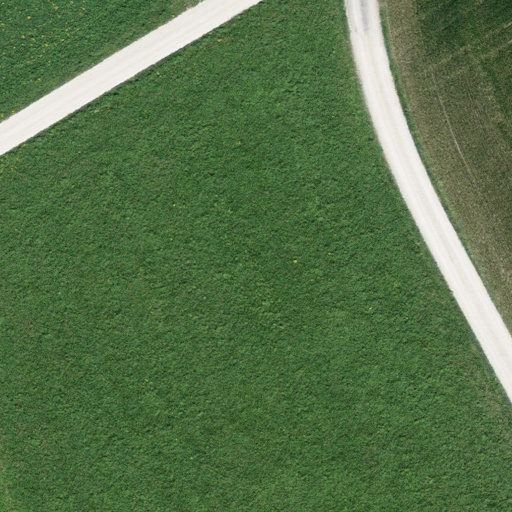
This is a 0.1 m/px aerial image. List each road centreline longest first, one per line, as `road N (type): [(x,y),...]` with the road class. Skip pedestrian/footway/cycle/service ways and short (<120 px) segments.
road 1 (track): [(360,0),(356,24),(425,197),(511,358)]
road 2 (track): [(0,134),(215,0)]
